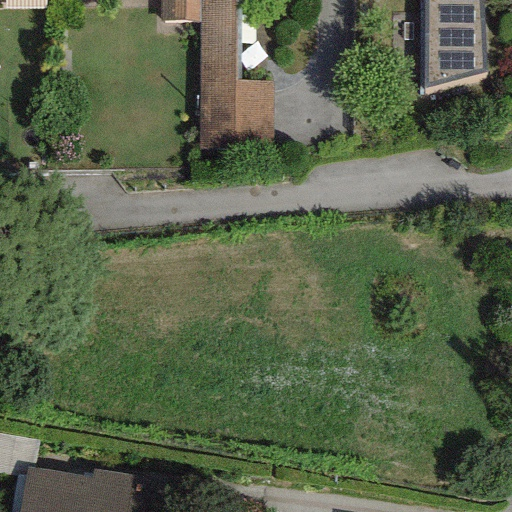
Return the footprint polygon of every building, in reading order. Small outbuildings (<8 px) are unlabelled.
[(197,23),(199,23),(199,0),(157,0),(158,23),(197,23)] [(199,0),(199,23),(197,23),(197,150),(272,150),(272,82),(235,82),(235,0),(199,0)] [(422,0),(423,89),(485,72),(480,0),(422,0)] [(26,467),(33,469),(38,441),(0,434),(0,474),(24,478),(26,467)] [(33,469),(26,467),(24,478),(18,511),(139,511),(142,493),(127,491),(130,476),(91,470),(90,475),(82,473),(81,477),(33,469)]
